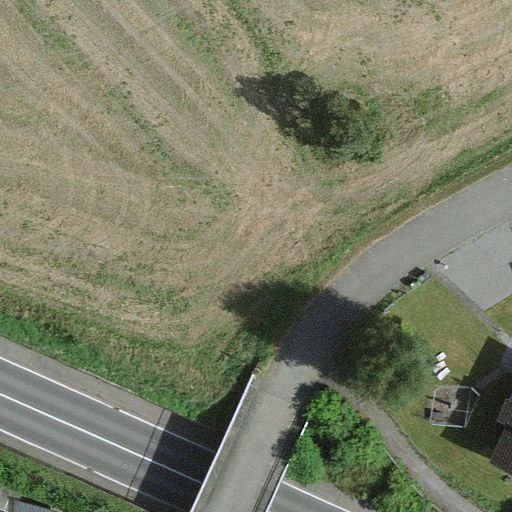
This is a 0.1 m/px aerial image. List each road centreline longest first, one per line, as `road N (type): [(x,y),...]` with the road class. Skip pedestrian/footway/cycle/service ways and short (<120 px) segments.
road 1 (residential): [(228,511),(294,363),(394,248),(511,188)]
road 2 (primary): [(262,511),(0,394)]
